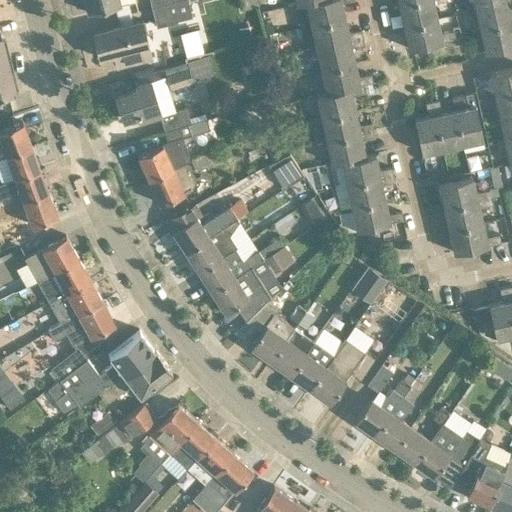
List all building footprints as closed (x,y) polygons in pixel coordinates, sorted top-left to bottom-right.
[(84,0),(88,13),(119,5),(118,0),(84,0)] [(149,0),(152,11),(188,2),(187,0),(149,0)] [(198,0),(196,0),(188,2),(152,11),(156,27),(177,22),(176,21),(202,15),(198,0)] [(256,0),(240,0),(243,12),(259,8),(256,0)] [(311,25),(344,18),(341,3),(354,0),(316,0),(306,2),(311,25)] [(403,27),(437,19),(433,4),(447,1),(446,0),(415,0),(398,4),(403,27)] [(508,0),(505,0),(475,7),(480,29),(511,21),(511,14),(511,15),(508,0)] [(450,16),(437,19),(403,27),(408,49),(461,38),(458,27),(452,28),(450,16)] [(316,48),(362,37),(361,30),(347,33),(344,18),(311,25),(316,48)] [(142,21),(93,33),(100,59),(114,55),(117,68),(152,59),(142,21)] [(511,21),(480,29),(485,52),(511,46),(511,21)] [(0,96),(14,93),(0,34),(0,96)] [(321,70),(354,63),(351,47),(364,45),(362,37),(316,48),(321,70)] [(208,57),(177,65),(164,69),(170,90),(193,83),(192,81),(213,75),(208,57)] [(325,93),(363,85),(373,83),(371,75),(357,78),(354,63),(321,70),(325,93)] [(275,67),(278,78),(290,75),(287,64),(275,67)] [(494,97),(511,93),(511,68),(489,73),(494,97)] [(141,124),(159,118),(160,117),(159,116),(148,81),(135,85),(137,90),(116,96),(124,121),(138,116),(141,124)] [(370,83),(363,85),(365,93),(365,94),(372,92),(370,83)] [(321,119),(354,111),(351,96),(365,93),(363,85),(325,93),(316,95),(321,119)] [(454,111),(461,144),(482,140),(472,93),(464,94),(467,108),(454,111)] [(511,93),(494,97),(499,119),(511,116),(511,93)] [(431,102),(441,149),(461,144),(454,111),(441,114),(438,100),(431,102)] [(421,153),(441,149),(431,102),(424,103),(427,117),(413,120),(421,153)] [(190,123),(185,108),(159,116),(160,117),(159,118),(164,131),(190,123)] [(326,141),(373,130),(371,123),(358,126),(354,111),(321,119),(326,141)] [(511,116),(499,119),(504,142),(511,139),(511,116)] [(149,181),(184,165),(191,161),(183,139),(209,130),(206,119),(190,123),(164,131),(168,142),(137,156),(149,181)] [(0,157),(6,156),(31,147),(22,122),(0,130),(0,157)] [(331,164),(341,162),(365,156),(361,140),(374,137),(373,130),(326,141),(331,164)] [(14,179),(40,170),(31,147),(6,156),(14,179)] [(216,151),(191,161),(195,170),(209,164),(208,162),(219,157),(216,151)] [(284,188),(287,186),(298,179),(304,176),(289,153),(268,164),(284,188)] [(346,185),(393,174),(391,167),(378,170),(374,154),(365,156),(341,162),(346,185)] [(184,165),(149,181),(159,204),(184,193),(180,183),(190,179),(184,165)] [(494,188),(497,188),(502,187),(497,166),(489,168),(494,188)] [(48,192),(40,170),(14,179),(0,183),(0,199),(19,193),(22,201),(48,192)] [(351,207),(384,200),(381,185),(394,182),(393,174),(346,185),(351,207)] [(499,195),(497,188),(494,188),(474,193),(470,177),(438,185),(443,207),(499,195)] [(48,192),(22,201),(31,226),(57,217),(48,192)] [(499,195),(443,207),(448,229),(481,222),(477,207),(501,202),(499,195)] [(185,252),(237,219),(248,212),(241,200),(200,225),(196,218),(201,215),(196,204),(166,219),(172,231),(185,252)] [(384,200),(351,207),(356,230),(403,220),(401,212),(388,215),(384,200)] [(198,272),(233,250),(226,239),(229,236),(239,222),(237,219),(185,252),(198,272)] [(323,221),(311,230),(322,244),(334,235),(323,221)] [(481,222),(448,229),(453,253),(500,243),(498,234),(484,237),(481,222)] [(355,247),(370,244),(368,233),(353,236),(355,247)] [(24,258),(37,280),(78,258),(65,236),(24,258)] [(212,293),(252,267),(283,247),(278,238),(258,252),(257,250),(240,261),(233,250),(198,272),(212,293)] [(272,274),(292,260),(283,247),(263,260),(272,274)] [(78,258),(37,280),(48,302),(89,279),(78,258)] [(377,294),(391,275),(371,261),(357,280),(377,294)] [(246,321),(271,297),(265,289),(273,283),(266,270),(257,275),(252,267),(212,293),(225,313),(236,306),(246,321)] [(89,279),(48,302),(61,324),(102,301),(89,279)] [(271,361),(294,328),(275,315),(279,309),(272,305),(286,292),(281,288),(271,297),(246,321),(261,332),(251,347),(271,361)] [(511,319),(505,288),(498,289),(501,303),(488,306),(473,310),(478,332),(493,329),(496,340),(509,337),(511,349),(511,319)] [(102,301),(61,324),(48,331),(54,340),(68,332),(75,345),(114,324),(102,301)] [(310,304),(306,311),(297,323),(306,329),(319,310),(310,304)] [(297,323),(306,311),(297,305),(289,317),(297,323)] [(332,353),(344,341),(328,326),(316,337),(332,353)] [(290,375),(314,342),(294,328),(271,361),(290,375)] [(98,392),(155,349),(154,348),(154,349),(139,331),(108,355),(113,362),(99,373),(99,374),(90,381),(94,386),(87,391),(92,397),(98,392)] [(309,388),(334,354),(314,341),(314,342),(290,375),(309,388)] [(334,354),(309,388),(330,403),(345,381),(345,380),(350,373),(349,373),(358,359),(340,346),(334,354)] [(50,369),(59,380),(84,361),(75,349),(50,369)] [(171,370),(155,349),(98,392),(101,396),(98,399),(103,406),(131,384),(139,394),(171,370)] [(359,380),(374,359),(363,351),(358,359),(349,373),(350,373),(359,380)] [(491,355),(484,365),(496,373),(503,363),(491,355)] [(87,358),(84,361),(59,380),(47,389),(68,416),(80,406),(92,397),(87,391),(94,386),(90,381),(99,374),(99,373),(87,358)] [(378,393),(392,372),(381,364),(367,385),(378,393)] [(355,421),(375,435),(410,384),(400,378),(391,390),(380,405),(370,399),(355,421)] [(414,379),(410,384),(375,435),(394,449),(409,427),(399,419),(410,403),(409,403),(422,385),(414,379)] [(0,397),(9,409),(22,399),(12,387),(0,396),(0,397)] [(119,445),(129,438),(155,418),(144,403),(118,423),(119,424),(81,452),(90,464),(117,443),(119,445)] [(169,453),(198,421),(178,404),(140,446),(159,464),(169,453)] [(432,419),(440,425),(449,412),(440,406),(432,419)] [(105,412),(102,409),(96,414),(99,418),(105,412)] [(89,425),(97,435),(114,421),(106,411),(105,412),(99,418),(89,425)] [(440,425),(429,441),(414,462),(433,476),(449,455),(465,464),(480,438),(466,430),(462,436),(451,428),(458,418),(449,412),(440,425)] [(214,432),(212,434),(198,421),(169,453),(188,469),(216,438),(216,437),(218,435),(214,432)] [(409,427),(394,449),(414,462),(429,441),(409,427)] [(216,438),(188,469),(197,478),(208,467),(215,473),(233,453),(216,438)] [(480,438),(465,464),(454,481),(469,487),(465,494),(488,504),(505,466),(484,456),(490,444),(480,438)] [(511,450),(505,466),(488,504),(504,511),(510,511),(511,508),(511,450)] [(233,453),(215,473),(207,482),(227,500),(253,471),(233,453)] [(140,511),(158,493),(157,491),(156,492),(151,488),(143,481),(116,511),(140,511)] [(156,482),(151,488),(156,492),(157,491),(161,486),(156,482)] [(60,506),(68,499),(55,485),(47,492),(60,506)] [(287,511),(295,500),(273,485),(255,511),(287,511)] [(312,511),(295,500),(287,511),(312,511)]
